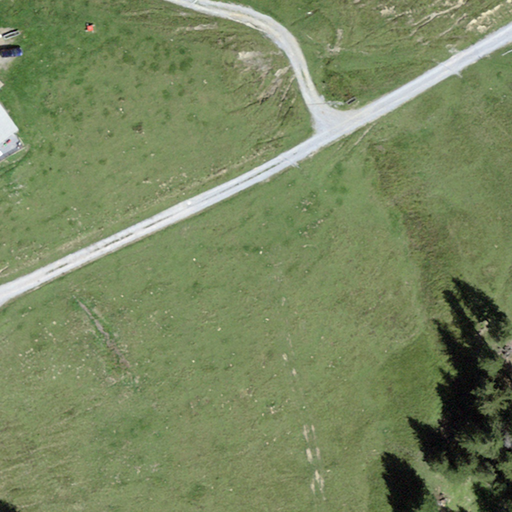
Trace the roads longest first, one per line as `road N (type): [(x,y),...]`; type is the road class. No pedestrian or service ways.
road 1 (track): [(0,295),(335,131)]
road 2 (track): [(185,0),(276,30),(335,131)]
road 3 (track): [(335,131),(511,31)]
